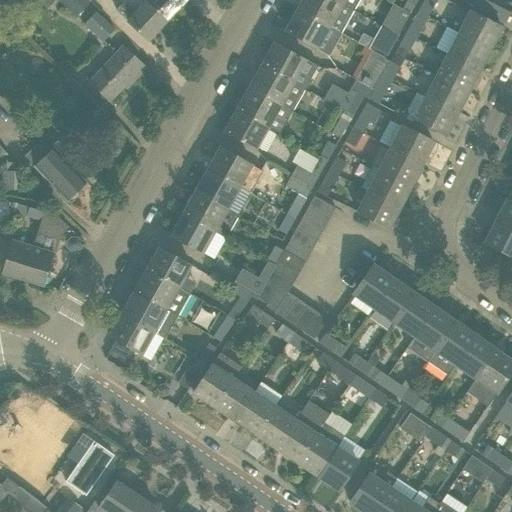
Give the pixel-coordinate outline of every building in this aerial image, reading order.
[(35,0),(47,10),(55,1),(53,0),(35,0)] [(60,0),(61,0),(77,15),(89,2),(87,0),(60,0)] [(144,0),(146,1),(167,20),(185,0),(144,0)] [(332,0),(303,0),(298,10),(338,33),(339,32),(341,33),(353,11),(332,0)] [(332,0),(353,11),(359,0),(332,0)] [(407,0),(402,10),(410,14),(417,0),(407,0)] [(428,16),(437,0),(424,0),(418,10),(428,16)] [(479,0),(476,8),(505,23),(510,13),(485,0),(479,0)] [(127,21),(133,27),(148,41),(167,20),(146,1),(135,13),(123,1),(115,10),(127,21)] [(384,29),(398,37),(403,28),(402,28),(410,14),(402,10),(397,7),(385,29),(384,29)] [(338,33),(298,10),(285,32),(316,49),(326,55),(338,33)] [(418,10),(407,31),(416,37),(428,16),(418,10)] [(470,11),(459,33),(490,49),(501,27),(470,11)] [(115,30),(96,12),(84,25),(103,43),(115,30)] [(368,49),(385,59),(398,37),(384,29),(385,29),(381,26),(368,49)] [(404,59),(416,37),(407,31),(394,54),(404,59)] [(448,55),(479,71),(490,49),(459,33),(448,55)] [(275,43),(263,65),(305,89),(310,79),(317,66),(305,59),(292,52),(275,43)] [(90,82),(95,87),(109,101),(128,80),(131,83),(145,68),(122,47),(90,82)] [(360,54),(363,56),(351,77),(356,80),(355,80),(374,90),(379,81),(377,79),(381,72),(387,60),(385,59),(368,49),(364,47),(360,54)] [(479,71),(448,55),(437,76),(468,92),(479,71)] [(399,67),(387,60),(381,72),(393,79),(399,67)] [(305,89),(263,65),(250,88),(292,112),(305,89)] [(393,79),(381,72),(377,79),(379,81),(374,90),(369,99),(379,105),(389,86),(393,79)] [(426,97),(457,113),(468,92),(437,76),(426,97)] [(364,96),(369,99),(374,90),(355,80),(351,89),(355,92),(344,111),(353,116),(364,96)] [(250,88),(237,110),(267,127),(280,134),(292,112),(250,88)] [(417,92),(405,114),(414,119),(428,126),(445,135),(457,113),(426,97),(417,92)] [(380,112),(366,104),(353,127),(363,133),(369,122),(374,124),(380,112)] [(224,133),(242,143),(254,150),(256,147),(266,152),(276,135),(265,130),(267,127),(237,110),(224,133)] [(341,137),(353,116),(344,111),(332,132),(341,137)] [(401,126),(401,127),(395,123),(383,144),(421,164),(433,142),(401,126)] [(363,133),(353,127),(345,142),(354,147),(363,133)] [(25,155),(53,186),(67,201),(86,183),(65,160),(70,155),(57,141),(45,153),(37,144),(25,155)] [(320,156),(319,157),(327,161),(335,146),(327,141),(319,156),(320,156)] [(379,169),(410,185),(421,164),(383,144),(383,145),(390,148),(379,169)] [(208,170),(239,187),(251,194),(263,172),(251,166),(251,164),(221,147),(208,170)] [(310,173),(297,166),(290,178),(311,190),(327,161),(319,157),(310,173)] [(336,157),(329,169),(339,175),(346,163),(336,157)] [(5,162),(5,171),(14,171),(14,162),(5,162)] [(339,175),(329,169),(321,183),(331,189),(339,175)] [(378,169),(368,190),(399,207),(410,185),(379,169),(378,169)] [(196,192),(226,209),(239,187),(208,170),(196,192)] [(0,181),(0,190),(23,191),(23,171),(14,171),(5,171),(1,171),(1,182),(0,181)] [(288,210),(286,215),(294,220),(306,199),(311,190),(290,178),(285,186),(298,194),(288,210)] [(356,212),(388,229),(399,207),(368,190),(356,212)] [(226,210),(226,209),(196,192),(183,214),(213,231),(222,236),(226,238),(238,216),(226,210)] [(307,208),(328,220),(335,209),(314,197),(307,208)] [(511,201),(507,199),(496,220),(511,228),(511,201)] [(41,221),(43,212),(28,208),(13,203),(10,211),(27,216),(41,221)] [(302,218),(322,230),(328,220),(307,208),(302,218)] [(41,221),(32,247),(22,279),(44,286),(54,253),(42,250),(47,236),(58,240),(68,227),(58,217),(43,212),(41,221)] [(213,231),(183,214),(170,237),(201,254),(214,231),(222,236),(213,231)] [(286,235),(294,220),(286,215),(278,230),(286,235)] [(295,230),(316,241),(322,230),(302,218),(295,230)] [(511,257),(511,228),(496,220),(485,243),(511,257)] [(295,230),(289,240),(310,251),(316,241),(295,230)] [(70,237),(66,241),(66,247),(70,251),(76,251),(80,247),(80,241),(76,237),(70,237)] [(22,279),(32,247),(11,240),(1,273),(22,279)] [(289,240),(284,250),(305,261),(310,251),(289,240)] [(160,247),(147,270),(177,287),(183,277),(190,264),(160,247)] [(274,267),(278,260),(282,252),(275,247),(266,262),(274,267)] [(284,250),(282,252),(278,260),(298,272),(305,261),(284,250)] [(278,260),(274,267),(272,271),(292,283),(298,272),(278,260)] [(235,281),(259,294),(272,271),(274,267),(266,262),(257,278),(242,269),(240,272),(235,281)] [(353,293),(374,308),(393,280),(372,265),(353,293)] [(190,295),(147,270),(135,292),(177,317),(190,295)] [(266,305),(277,287),(287,292),(292,283),(272,271),(259,294),(256,298),(266,305)] [(374,308),(394,322),(413,294),(393,280),(374,308)] [(226,316),(234,321),(251,296),(255,299),(256,298),(259,294),(235,281),(229,291),(239,297),(226,316)] [(287,292),(277,287),(266,305),(265,306),(293,325),(306,305),(287,292)] [(177,317),(135,292),(122,315),(152,332),(165,339),(177,317)] [(414,335),(433,308),(413,294),(394,322),(414,335)] [(265,314),(253,305),(245,316),(257,325),(265,314)] [(293,325),(303,332),(317,312),(306,305),(293,325)] [(433,308),(414,335),(415,336),(407,348),(427,361),(454,322),(433,308)] [(317,312),(303,332),(314,339),(327,319),(317,312)] [(152,332),(122,315),(109,338),(150,360),(163,338),(165,339),(152,332)] [(223,338),(234,321),(226,316),(215,332),(223,338)] [(475,336),(454,322),(427,361),(447,375),(475,336)] [(294,333),(282,324),(275,334),(287,343),(294,333)] [(306,341),(294,333),(287,343),(300,351),(306,341)] [(318,343),(331,352),(337,342),(325,334),(318,343)] [(475,378),(494,350),(475,336),(447,375),(448,376),(456,364),(475,378)] [(198,358),(206,363),(216,349),(208,343),(198,358)] [(511,370),(511,361),(494,350),(475,378),(465,392),(487,407),(497,393),(504,381),(511,370)] [(220,353),(193,393),(214,407),(233,378),(240,367),(220,353)] [(328,371),(335,361),(322,353),(316,362),(328,371)] [(354,354),(348,363),(360,372),(366,362),(354,354)] [(371,356),(366,362),(373,367),(378,360),(371,356)] [(177,382),(188,389),(200,372),(206,363),(198,358),(192,367),(189,365),(177,382)] [(335,361),(328,371),(340,379),(347,370),(335,361)] [(373,367),(366,362),(360,372),(372,380),(379,371),(373,367)] [(376,390),(354,375),(347,384),(369,399),(376,390)] [(386,376),(379,385),(400,399),(407,390),(386,376)] [(254,393),(233,378),(214,407),(235,421),(254,393)] [(157,385),(155,392),(160,397),(167,395),(169,389),(164,384),(157,385)] [(382,408),(389,399),(376,390),(369,399),(382,408)] [(407,390),(400,399),(421,414),(428,405),(407,390)] [(255,435),(274,406),(254,393),(235,421),(255,435)] [(274,406),(255,435),(275,448),(294,419),(274,406)] [(295,461),(321,422),(303,410),(295,420),(294,419),(275,448),(295,461)] [(429,419),(441,427),(447,418),(435,410),(429,419)] [(0,438),(0,455),(7,461),(16,468),(45,431),(21,412),(0,438)] [(420,442),(424,436),(430,427),(410,413),(399,429),(420,442)] [(447,418),(441,427),(446,431),(463,443),(469,434),(452,422),(447,418)] [(317,476),(336,447),(343,437),(321,422),(295,461),(317,476)] [(444,451),(450,441),(430,427),(424,436),(438,446),(433,453),(440,457),(444,451)] [(464,450),(450,441),(444,451),(457,460),(464,450)] [(92,444),(64,484),(83,498),(112,458),(92,444)] [(481,455),(493,464),(500,455),(488,446),(481,455)] [(336,447),(317,476),(338,490),(357,462),(336,447)] [(491,469),(472,455),(462,470),(482,483),(491,469)] [(500,455),(493,464),(511,476),(511,462),(505,458),(500,455)] [(498,488),(505,479),(492,470),(486,479),(498,488)] [(349,502),(364,511),(373,511),(389,489),(396,478),(387,473),(380,483),(368,474),(349,502)] [(33,475),(22,489),(46,508),(47,509),(58,495),(33,475)] [(0,502),(8,493),(22,507),(29,511),(43,511),(46,508),(22,489),(7,478),(0,485),(0,502)] [(154,511),(156,509),(116,482),(110,491),(104,487),(92,504),(103,511),(154,511)] [(373,511),(403,511),(410,502),(389,489),(373,511)] [(68,497),(56,511),(77,511),(81,508),(68,497)] [(432,511),(438,504),(429,497),(421,510),(410,502),(403,511),(432,511)] [(438,504),(432,511),(454,511),(439,502),(438,504)]
